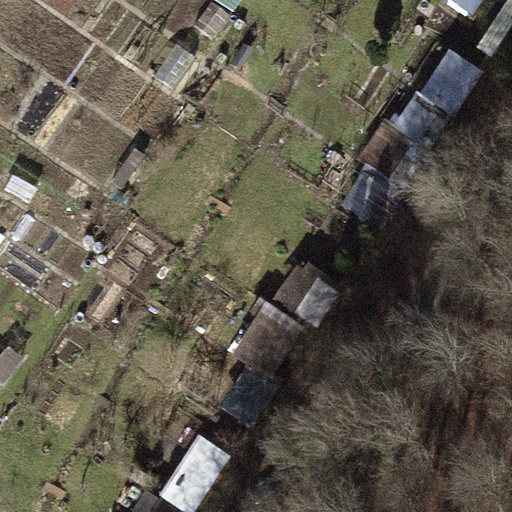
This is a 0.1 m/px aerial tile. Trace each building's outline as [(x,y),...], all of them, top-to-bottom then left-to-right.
[(463,0),(459,14),(493,24),(500,0),(463,0)] [(451,55),(394,156),(433,177),(490,77),(451,55)] [(310,267),(284,304),(327,334),(353,296),(310,267)] [(277,310),(223,412),(264,433),(318,331),(277,310)] [(205,511),(230,457),(199,443),(170,510),(157,504),(153,511),(205,511)]
